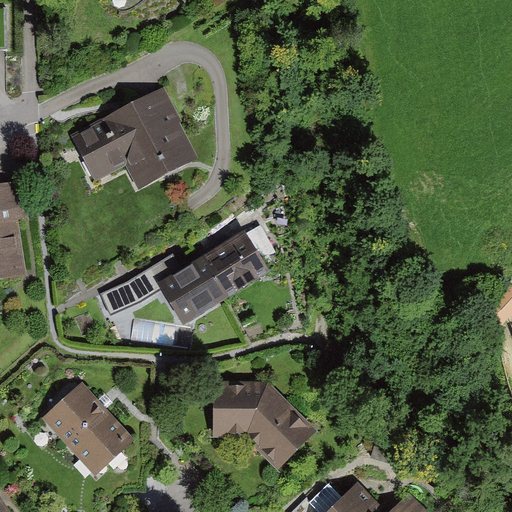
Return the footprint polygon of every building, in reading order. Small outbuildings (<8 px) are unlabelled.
[(198,166),(163,94),(71,137),(95,187),(127,172),(138,195),(198,166)] [(0,287),(26,283),(13,185),(0,187),(0,287)] [(266,276),(243,237),(160,284),(165,295),(183,324),(266,276)] [(151,269),(98,295),(112,321),(165,295),(151,269)] [(511,294),(511,293),(494,315),(508,326),(511,320),(511,294)] [(269,386),(211,391),(210,441),(242,440),(276,474),(316,442),(269,386)] [(85,388),(45,422),(93,479),(134,444),(85,388)] [(383,511),(360,487),(334,511),(404,511),(400,507),(394,511),(383,511)]
